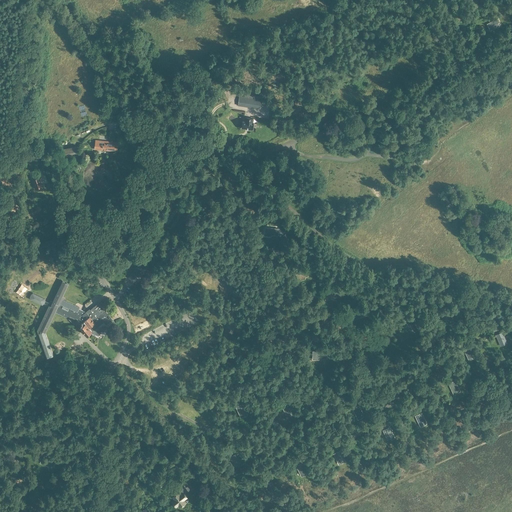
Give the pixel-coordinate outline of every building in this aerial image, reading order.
[(499,26),(498,23),(499,22),(498,19),(487,24),(490,31),(499,26)] [(239,95),(237,105),(260,109),(262,99),(239,95)] [(253,128),(254,124),(253,124),(253,122),(253,118),(247,117),(246,121),(243,120),(242,128),(252,129),(253,128)] [(117,142),(95,141),(95,149),(116,151),(117,142)] [(80,158),(78,146),(62,149),(64,160),(80,158)] [(371,156),(369,171),(384,174),(386,158),(371,156)] [(39,178),(33,180),(35,187),(42,185),(39,178)] [(279,228),(265,227),(264,235),(271,236),(271,235),(278,235),(279,228)] [(144,273),(135,267),(128,278),(136,284),(144,273)] [(309,268),(295,273),(299,281),(305,279),(305,277),(311,274),(309,268)] [(87,334),(90,332),(99,335),(101,331),(104,332),(106,327),(109,328),(115,323),(101,306),(98,303),(90,310),(89,309),(86,312),(81,310),(80,312),(78,311),(79,308),(61,299),(68,284),(62,281),(52,302),(50,301),(49,303),(45,301),(45,299),(33,293),(31,294),(29,297),(30,299),(42,305),(44,304),(48,306),(48,307),(37,330),(47,357),(53,355),(45,333),(55,312),(69,318),(74,324),(75,323),(79,328),(81,327),(86,334),(87,334)] [(338,289),(324,292),(325,300),(332,299),(332,298),(339,296),(338,289)] [(366,308),(352,311),(354,319),(360,318),(360,316),(367,315),(366,308)] [(420,328),(412,316),(405,321),(409,327),(410,326),(414,332),(420,328)] [(507,344),(502,332),(495,335),(499,345),(503,344),(504,345),(507,344)] [(475,357),(470,347),(463,349),(468,359),(471,357),(472,359),(475,357)] [(327,352),(312,351),(312,360),(319,360),(319,359),(326,359),(327,352)] [(172,375),(182,368),(180,366),(170,373),(172,375)] [(460,392),(455,380),(448,384),(452,393),(456,392),(457,393),(460,392)] [(288,403),(281,406),(286,416),(290,415),(290,416),(293,415),(288,403)] [(242,404),(235,407),(240,416),(244,415),(244,416),(247,415),(242,404)] [(364,416),(359,406),(352,409),(357,418),(360,417),(361,418),(364,416)] [(426,424),(421,413),(415,416),(419,425),(422,424),(423,425),(426,424)] [(394,438),(389,427),(382,430),(387,440),(390,438),(391,440),(394,438)] [(342,463),(345,462),(340,451),(333,454),(337,463),(341,461),(342,463)] [(238,466),(242,465),(236,454),(230,457),(234,466),(238,465),(238,466)] [(40,463),(51,468),(52,466),(54,466),(56,463),(55,462),(55,461),(52,460),(52,461),(42,457),(40,463)] [(304,475),(308,474),(302,463),(296,466),(300,475),(304,474),(304,475)] [(182,487),(177,491),(178,492),(172,496),(174,499),(171,501),(175,506),(178,504),(180,507),(185,502),(183,499),(187,497),(183,492),(185,491),(186,491),(191,487),(185,479),(180,483),(182,487)] [(273,495),(276,493),(271,482),(265,485),(269,495),(273,493),(273,495)]
